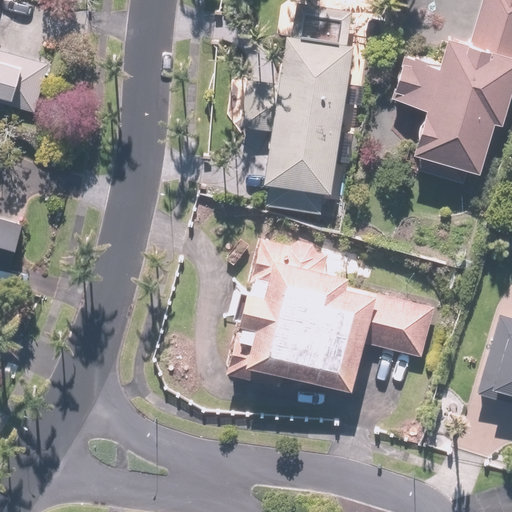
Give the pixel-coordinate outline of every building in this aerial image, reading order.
[(0,0),(0,107),(37,117),(53,58),(0,44),(0,0)] [(511,0),(482,0),(471,39),(448,32),(439,62),(403,51),(390,95),(427,106),(414,147),(419,148),(413,168),(462,182),(468,162),(480,166),(493,120),(504,123),(511,96),(511,0)] [(339,39),(342,19),(305,14),(302,34),(288,32),(265,184),(279,186),(276,206),(319,212),(322,192),(330,194),(354,42),(339,39)] [(0,267),(11,271),(26,224),(0,215),(0,267)] [(226,370),(283,385),(287,370),(352,387),(364,342),(422,357),(436,305),(348,282),(352,269),(324,262),(327,253),(261,236),(226,370)] [(511,315),(498,311),(475,389),(511,400),(511,315)]
